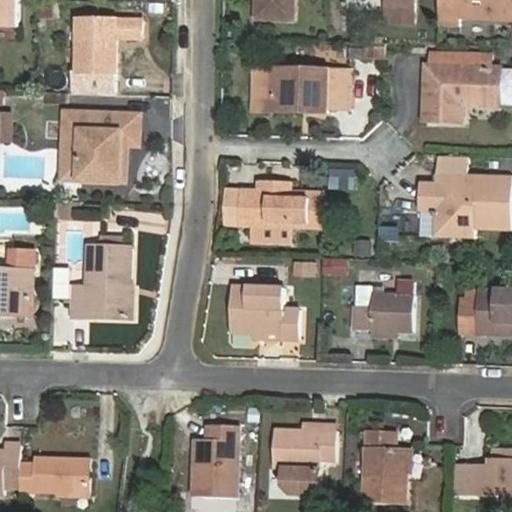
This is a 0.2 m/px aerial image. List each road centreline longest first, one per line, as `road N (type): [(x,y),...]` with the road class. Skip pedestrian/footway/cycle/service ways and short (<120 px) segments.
road 1 (residential): [(511,384),(170,374)]
road 2 (residential): [(202,132),(170,374)]
road 3 (residential): [(388,141),(202,132)]
road 4 (residential): [(170,374),(0,370)]
road 5 (residential): [(203,0),(202,132)]
